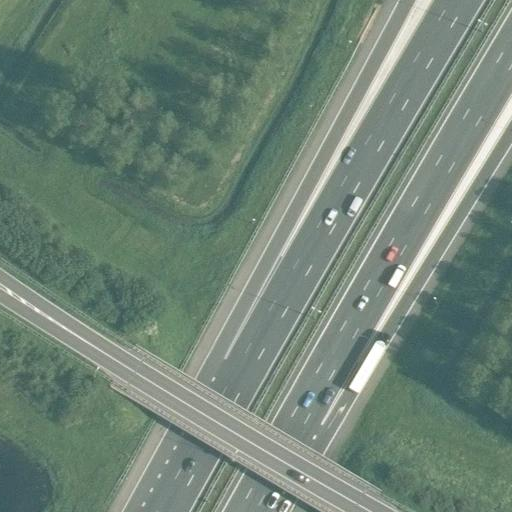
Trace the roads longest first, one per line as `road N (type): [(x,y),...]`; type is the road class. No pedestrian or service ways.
road 1 (motorway): [(462,0),(160,511)]
road 2 (motorway): [(409,0),(212,363),(142,511)]
road 3 (secondary): [(366,511),(0,286)]
road 4 (motorway): [(298,415),(511,48)]
road 5 (motorway): [(298,415),(399,308),(511,133)]
